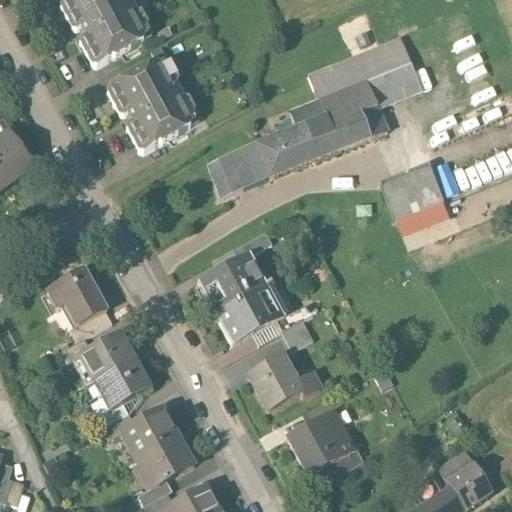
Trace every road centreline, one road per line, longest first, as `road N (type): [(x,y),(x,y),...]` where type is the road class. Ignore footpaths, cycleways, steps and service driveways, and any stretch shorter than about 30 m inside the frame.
road 1 (residential): [(100,218),(263,511)]
road 2 (residential): [(0,33),(100,218)]
